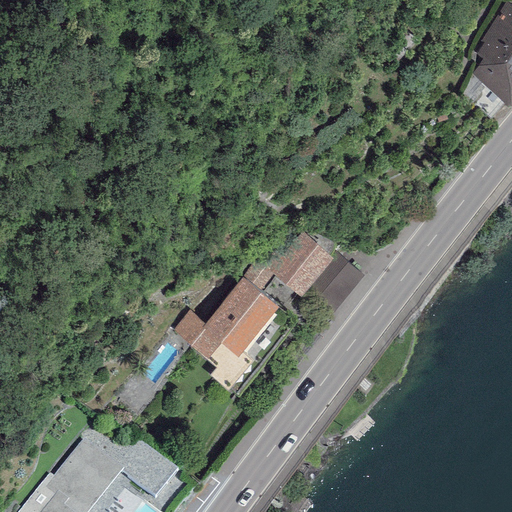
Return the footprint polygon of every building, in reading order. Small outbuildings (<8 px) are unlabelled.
[(511,102),(511,6),(505,2),(480,39),(484,42),(475,54),(482,59),(472,73),(509,107),(511,102)] [(333,256),(303,231),(281,255),(276,250),(262,265),(299,298),(311,285),(335,258),(333,256)] [(335,258),(311,285),(335,308),(363,276),(337,252),(333,256),(335,258)] [(237,354),(278,306),(243,277),(204,322),(190,311),(174,329),(206,357),(221,340),(237,354)] [(18,511),(94,511),(123,475),(83,442),(53,478),(50,475),(18,511)]
